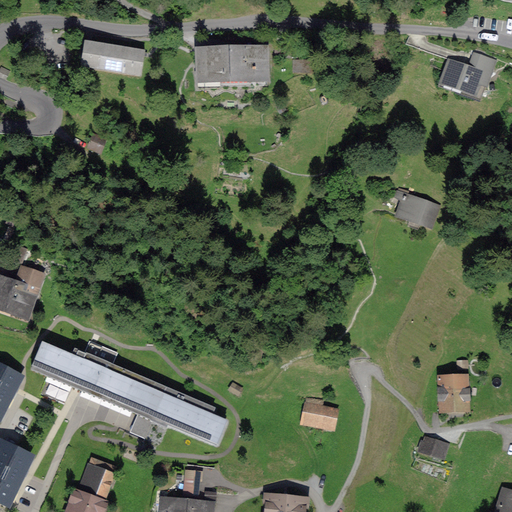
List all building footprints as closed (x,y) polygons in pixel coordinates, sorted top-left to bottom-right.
[(274,44),(290,43),(290,35),(274,35),(274,44)] [(81,65),(141,74),(145,50),(85,41),(81,65)] [(253,77),(267,76),(266,48),(198,50),(199,86),(253,83),(253,77)] [(477,80),(486,83),(495,58),(480,53),(476,65),(475,64),(473,68),(451,60),(444,80),(474,90),(477,80)] [(294,69),(318,70),(318,59),(295,58),(294,69)] [(1,63),(0,65),(0,71),(8,75),(12,68),(1,63)] [(101,150),(105,138),(94,134),(89,145),(101,150)] [(17,196),(25,183),(19,180),(17,183),(15,181),(9,191),(17,196)] [(400,212),(430,223),(437,205),(412,196),(413,193),(397,188),(393,194),(402,200),(401,204),(402,204),(400,212)] [(0,251),(19,258),(22,249),(5,243),(5,245),(0,243),(0,251)] [(0,279),(0,305),(25,314),(38,277),(24,272),(19,287),(0,279)] [(72,355),(42,343),(33,365),(217,443),(227,420),(212,414),(214,407),(75,349),(72,355)] [(0,414),(19,377),(0,367),(0,414)] [(438,377),(440,409),(469,407),(467,376),(438,377)] [(230,387),(240,393),(242,389),(233,383),(230,387)] [(305,418),(333,424),(336,410),(321,407),(322,401),(308,398),(305,418)] [(422,440),(419,448),(431,452),(435,440),(426,437),(425,441),(422,440)] [(435,440),(431,452),(444,455),(448,443),(435,440)] [(2,444),(0,447),(0,497),(9,502),(30,457),(2,444)] [(102,511),(106,503),(102,501),(115,466),(92,457),(78,492),(74,491),(66,511),(102,511)] [(193,493),(197,494),(197,489),(199,472),(187,470),(185,492),(193,493)] [(165,500),(163,511),(209,511),(210,507),(214,508),(215,491),(197,489),(197,494),(193,493),(193,494),(183,493),(182,502),(165,500)] [(511,511),(511,492),(505,490),(499,509),(508,511),(511,511)] [(269,497),(267,511),(302,511),(304,501),(269,497)]
